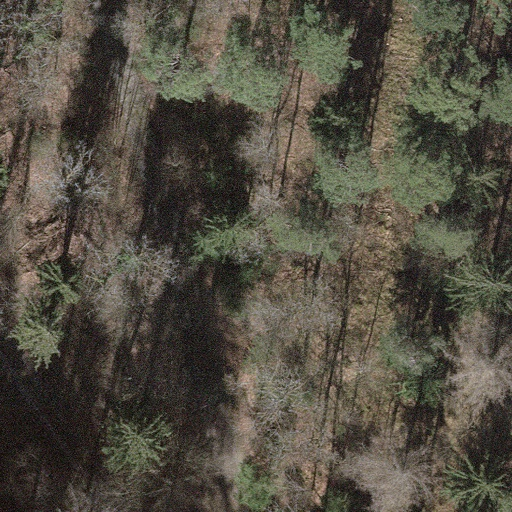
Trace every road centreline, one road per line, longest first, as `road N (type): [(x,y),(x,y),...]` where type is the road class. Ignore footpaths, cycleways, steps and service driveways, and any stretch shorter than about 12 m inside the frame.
road 1 (track): [(242,511),(105,0)]
road 2 (track): [(0,330),(132,511)]
